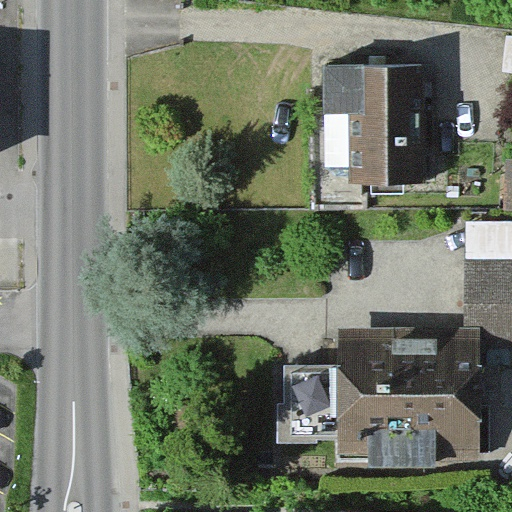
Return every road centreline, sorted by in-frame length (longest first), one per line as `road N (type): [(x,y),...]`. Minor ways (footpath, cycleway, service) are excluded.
road 1 (secondary): [(75,511),(74,15)]
road 2 (residential): [(74,15),(324,25),(468,57)]
